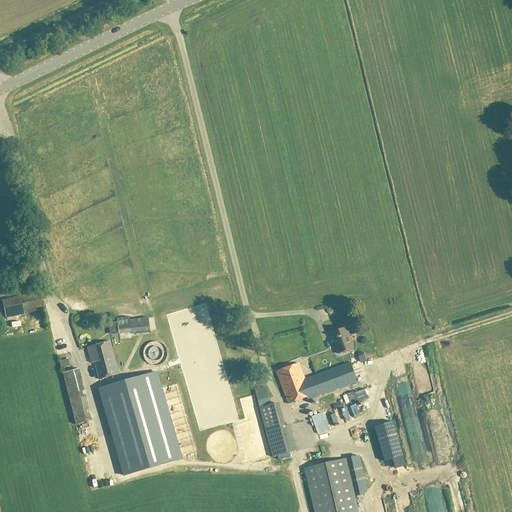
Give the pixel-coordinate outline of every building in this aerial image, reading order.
[(6,319),(36,312),(44,310),(41,295),(22,299),(22,297),(6,300),(2,301),(4,308),(6,319)] [(119,335),(132,333),(150,331),(148,318),(118,322),(119,335)] [(338,355),(353,349),(346,328),(331,334),(338,355)] [(119,375),(118,372),(110,342),(88,349),(92,364),(95,363),(100,381),(119,375)] [(358,383),(350,363),(305,379),(299,364),(277,372),(288,404),(307,397),(309,401),(358,383)] [(85,392),(79,370),(63,374),(69,396),(85,392)] [(134,381),(99,391),(119,465),(123,478),(181,462),(157,375),(134,381)] [(312,418),(318,434),(345,424),(334,394),(319,399),(323,413),(312,418)] [(415,395),(402,397),(411,447),(424,444),(415,395)] [(359,398),(361,405),(367,403),(365,396),(359,398)] [(355,408),(361,406),(358,399),(352,402),(355,408)] [(342,411),(349,409),(347,402),(340,404),(342,411)] [(265,431),(283,426),(277,404),(259,409),(265,431)] [(431,431),(443,430),(441,411),(433,412),(433,420),(430,420),(431,431)] [(385,463),(403,457),(392,421),(375,426),(385,463)] [(49,511),(88,511),(90,511),(75,445),(36,455),(49,511)] [(358,511),(347,460),(306,469),(315,511),(358,511)]
